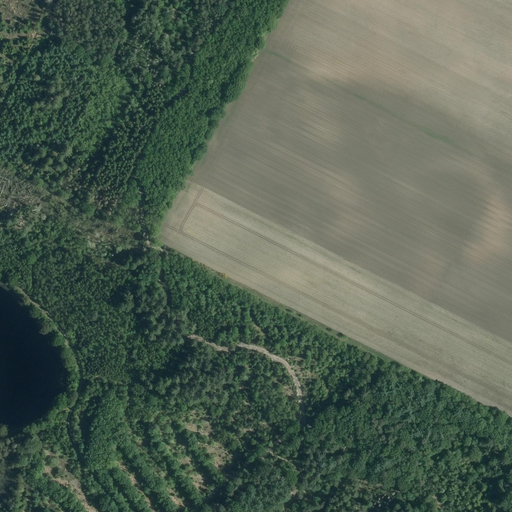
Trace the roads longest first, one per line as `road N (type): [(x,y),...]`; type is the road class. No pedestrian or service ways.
road 1 (track): [(156,248),(385,361)]
road 2 (track): [(385,361),(511,425)]
